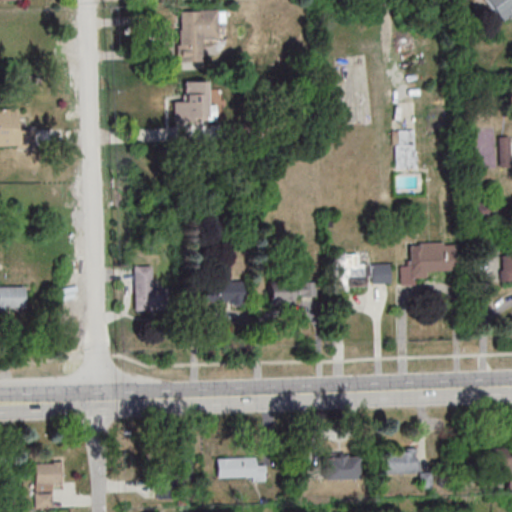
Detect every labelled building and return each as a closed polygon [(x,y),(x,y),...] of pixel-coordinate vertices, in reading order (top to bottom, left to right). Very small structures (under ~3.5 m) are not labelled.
[(511,0),(482,0),(502,23),(511,14),(511,0)] [(178,62),(203,62),(202,40),(226,40),(226,10),(178,10),(178,62)] [(172,101),(172,121),(209,121),(209,81),(183,81),(183,101),(172,101)] [(0,147),(31,148),(31,129),(17,129),(17,108),(0,107),(0,147)] [(393,129),(393,168),(415,168),(415,129),(393,129)] [(498,137),(498,165),(509,165),(509,137),(498,137)] [(409,245),(409,265),(399,265),(399,285),(415,285),(415,274),(455,273),(455,245),(409,245)] [(511,251),(500,251),(500,281),(511,281),(511,251)] [(389,263),(360,264),(360,253),(333,253),(333,287),(390,286),(389,263)] [(133,310),(169,310),(169,288),(152,288),(152,266),(133,266),(133,310)] [(268,283),(268,305),(293,305),(293,295),(314,295),(314,282),(268,283)] [(243,305),(243,283),(191,283),(191,305),(243,305)] [(0,309),(25,309),(24,284),(0,284),(0,309)] [(511,486),(511,473),(511,449),(484,450),(484,475),(506,474),(506,486),(511,486)] [(385,450),(385,473),(418,473),(418,450),(385,450)] [(323,479),(358,479),(358,455),(323,455),(323,479)] [(155,496),(191,496),(191,458),(155,458),(155,496)] [(216,458),(216,477),(256,477),(256,458),(216,458)] [(61,463),(34,463),(34,508),(53,508),(53,484),(61,484),(61,463)]
